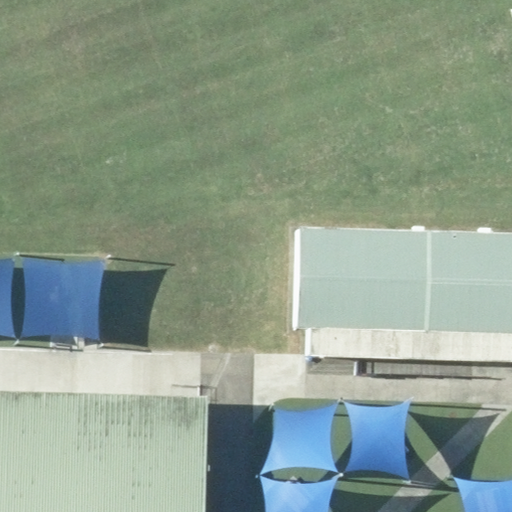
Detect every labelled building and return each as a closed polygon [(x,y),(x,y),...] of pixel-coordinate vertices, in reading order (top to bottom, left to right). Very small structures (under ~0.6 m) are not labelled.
[(511,233),(287,228),(285,339),(299,340),(305,340),(511,344),(511,233)] [(78,333),(100,338),(98,320),(98,289),(105,262),(78,265),(46,265),(19,256),(26,284),(25,316),(19,339),(41,332),(78,333)] [(0,332),(10,335),(8,317),(9,286),(16,258),(0,259),(0,332)] [(511,344),(305,340),(304,364),(511,368),(511,344)] [(281,405),(264,399),(269,414),(271,436),(270,452),(264,471),(280,466),(298,464),(316,468),(336,476),(332,456),(331,438),(334,417),(344,399),(321,406),(301,407),(281,405)] [(359,406),(344,399),(347,415),(349,437),(347,453),(342,472),(358,468),(376,466),(393,469),(414,477),(410,457),(409,439),(412,419),(421,401),(399,407),(379,408),(359,406)] [(0,511),(199,511),(203,406),(0,400),(0,511)] [(277,483),(259,477),(264,492),(266,511),(326,511),(329,495),(339,477),(316,484),(296,485),(277,483)] [(474,487),(457,482),(462,497),(464,511),(511,511),(511,486),(494,489),(474,487)]
